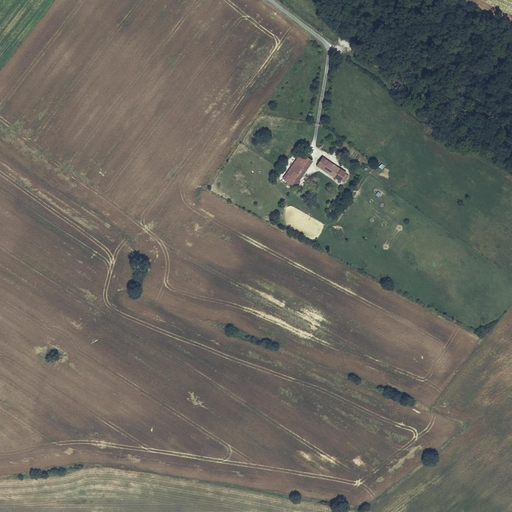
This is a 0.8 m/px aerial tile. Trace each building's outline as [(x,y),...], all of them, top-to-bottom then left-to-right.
[(300,152),(296,158),(302,162),(306,157),(300,152)] [(334,177),(341,166),(323,155),(316,166),(334,177)] [(294,180),(297,182),(312,161),(306,157),(302,162),(296,158),(282,179),(291,185),(294,180)] [(341,166),(334,177),(340,181),(340,180),(346,171),(347,170),(341,166)] [(344,182),(350,173),(346,171),(340,180),(344,182)]
